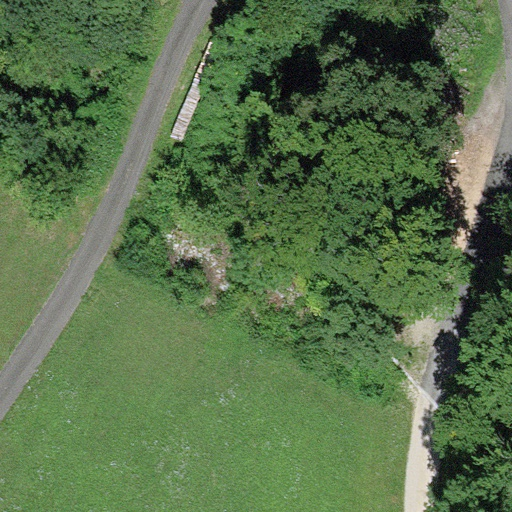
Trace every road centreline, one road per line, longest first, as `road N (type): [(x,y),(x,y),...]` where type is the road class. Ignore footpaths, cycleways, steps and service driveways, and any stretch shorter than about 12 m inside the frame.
road 1 (track): [(0,392),(86,256),(197,0)]
road 2 (track): [(511,153),(416,433),(412,511)]
